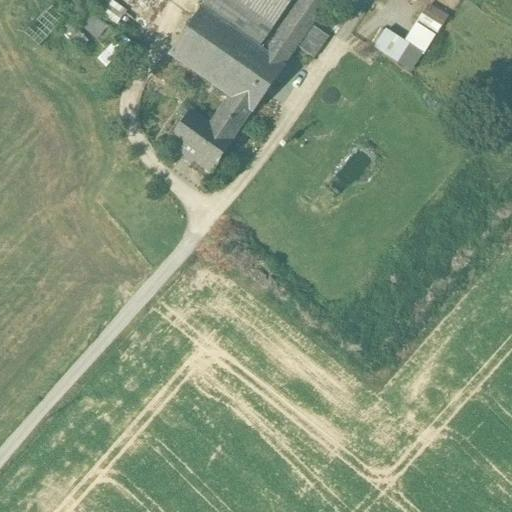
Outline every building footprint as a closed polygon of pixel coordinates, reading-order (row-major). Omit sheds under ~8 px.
[(206,0),(199,12),(253,50),(268,29),(268,30),(289,0),(206,0)] [(300,0),(276,36),(277,36),(263,57),(281,69),(296,48),(313,60),(328,39),(310,27),(329,0),(300,0)] [(374,47),(413,72),(449,16),(429,3),(405,40),(386,28),(374,47)] [(53,7),(26,30),(37,43),(64,19),(53,7)] [(253,50),(199,12),(169,55),(230,98),(251,112),(252,113),(283,70),(281,69),(263,57),(253,50)] [(121,37),(96,56),(105,68),(130,49),(121,37)] [(209,129),(188,114),(166,146),(180,156),(182,153),(210,174),(231,144),(229,143),(251,112),(230,98),(209,129)]
